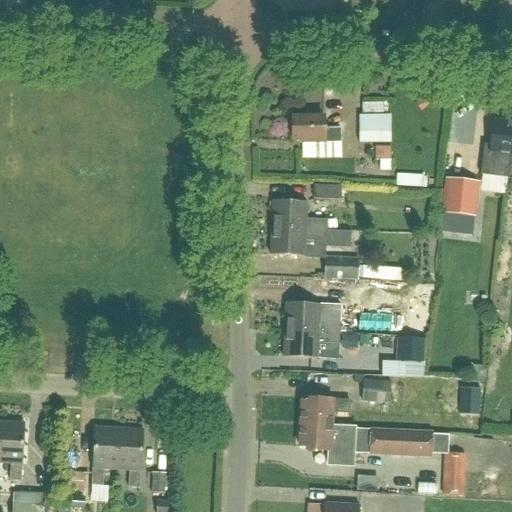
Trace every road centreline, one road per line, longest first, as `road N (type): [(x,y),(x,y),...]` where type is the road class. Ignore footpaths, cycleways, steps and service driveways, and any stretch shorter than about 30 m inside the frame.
road 1 (residential): [(241,395),(233,28)]
road 2 (residential): [(511,61),(233,28)]
road 3 (residential): [(241,395),(0,382)]
road 4 (residential): [(233,28),(0,16)]
